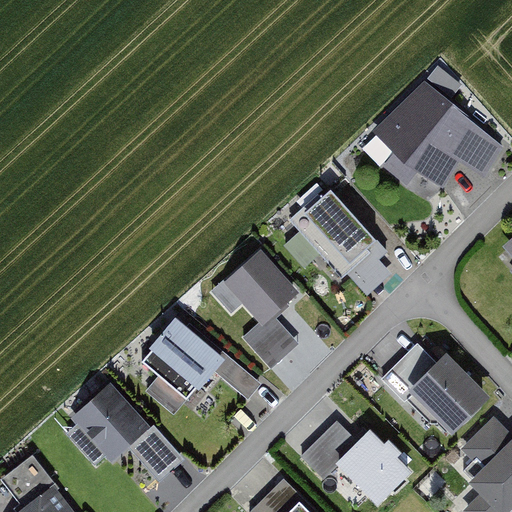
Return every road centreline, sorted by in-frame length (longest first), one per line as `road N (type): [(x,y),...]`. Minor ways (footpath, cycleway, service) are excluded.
road 1 (residential): [(195,511),(422,290)]
road 2 (residential): [(511,387),(422,290)]
road 3 (residential): [(422,290),(511,199)]
